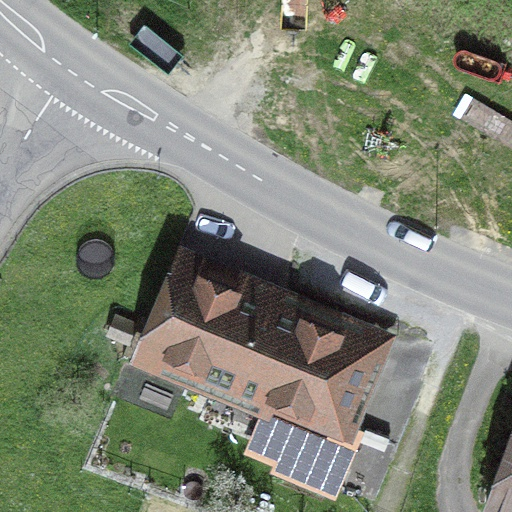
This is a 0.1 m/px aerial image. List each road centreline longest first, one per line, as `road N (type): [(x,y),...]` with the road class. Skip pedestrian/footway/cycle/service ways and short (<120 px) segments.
road 1 (tertiary): [(71,68),(338,226),(511,303)]
road 2 (unclassified): [(0,183),(71,68)]
